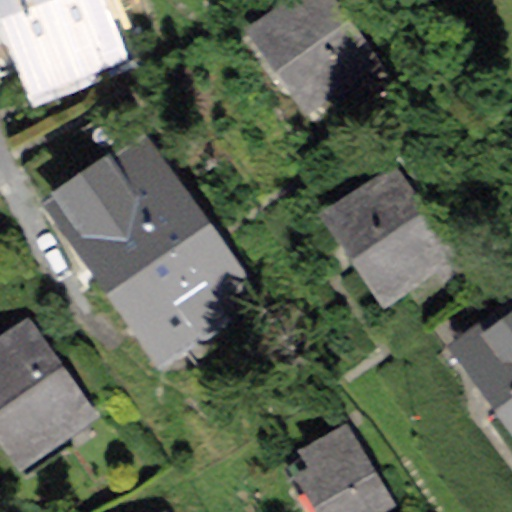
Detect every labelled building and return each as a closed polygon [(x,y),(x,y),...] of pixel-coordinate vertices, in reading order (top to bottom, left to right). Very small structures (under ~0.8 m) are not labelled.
[(12,0),(20,17),(62,0),(12,0)] [(91,0),(62,0),(20,17),(38,63),(46,59),(54,77),(113,54),(91,0)] [(320,0),(313,0),(270,31),(319,98),(344,80),(356,97),(379,80),(320,0)] [(121,275),(185,229),(135,160),(138,158),(107,115),(91,127),(121,169),(71,205),(121,275)] [(447,250),(398,181),(345,219),(394,287),(447,250)] [(185,229),(121,275),(180,356),(243,310),(185,229)] [(511,403),(511,321),(473,349),(511,403)] [(29,336),(0,356),(0,409),(30,452),(59,432),(73,453),(99,435),(29,336)] [(375,511),(390,504),(348,433),(303,459),(334,511),(375,511)]
